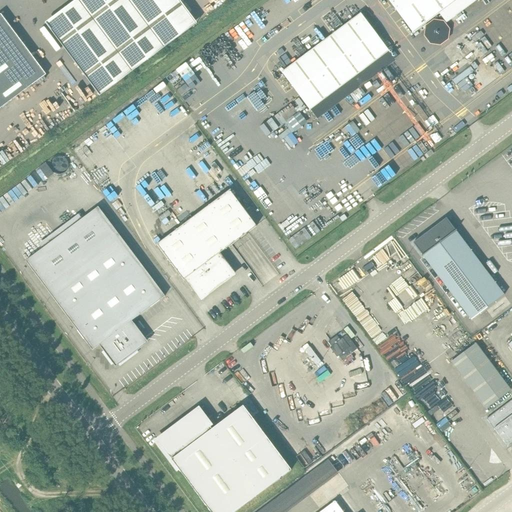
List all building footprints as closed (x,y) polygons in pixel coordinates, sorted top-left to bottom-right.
[(76,0),(45,24),(62,47),(99,97),(196,24),(178,0),(76,0)] [(387,0),(413,34),(439,14),(457,0),(387,0)] [(1,14),(0,14),(0,39),(24,72),(0,90),(0,109),(46,75),(1,14)] [(310,111),(388,52),(360,15),(282,73),(310,111)] [(0,90),(24,72),(0,39),(0,90)] [(226,44),(236,54),(240,50),(230,40),(226,44)] [(232,143),(241,136),(238,131),(228,138),(232,143)] [(46,165),(56,176),(62,171),(53,159),(46,165)] [(230,191),(230,190),(156,245),(156,246),(157,245),(184,281),(186,279),(201,299),(234,275),(218,255),(256,226),(230,191)] [(99,346),(115,368),(138,351),(136,348),(143,342),(137,335),(140,333),(132,321),(165,296),(98,207),(26,261),(92,351),(99,346)] [(446,218),(413,243),(471,320),(504,296),(446,218)] [(380,256),(388,249),(383,244),(375,251),(380,256)] [(342,339),(349,348),(354,345),(347,335),(342,339)] [(340,340),(337,336),(328,342),(331,347),(340,340)] [(319,343),(313,346),(323,363),(328,360),(319,343)] [(511,390),(476,343),(451,362),(486,409),(511,390)] [(316,366),(321,363),(309,347),(305,350),(316,366)] [(347,350),(347,349),(338,356),(342,361),(350,354),(347,350)] [(406,374),(415,374),(415,364),(406,364),(406,374)] [(416,379),(423,391),(430,387),(423,375),(416,379)] [(404,396),(414,390),(407,379),(397,385),(404,396)] [(433,391),(426,394),(430,403),(437,400),(433,391)] [(507,446),(511,442),(511,399),(486,419),(507,446)] [(235,511),(291,470),(243,406),(212,429),(201,415),(185,427),(183,425),(159,443),(210,511),(235,511)] [(342,511),(335,501),(320,511),(342,511)]
